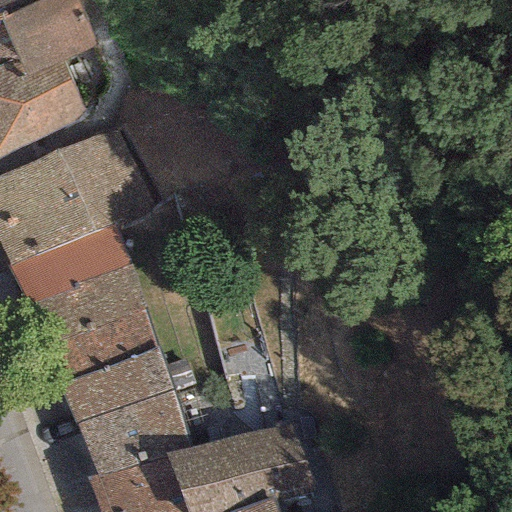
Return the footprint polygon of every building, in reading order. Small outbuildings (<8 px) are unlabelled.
[(72,0),(45,0),(0,21),(0,26),(15,60),(22,77),(60,61),(93,45),(72,0)] [(0,0),(0,21),(45,0),(0,0)] [(0,66),(15,60),(0,26),(0,66)] [(0,158),(86,121),(60,61),(22,77),(15,60),(0,66),(0,158)] [(119,128),(0,176),(0,248),(8,269),(69,243),(130,221),(152,211),(119,128)] [(130,221),(69,243),(84,285),(127,269),(145,262),(130,221)] [(69,243),(8,269),(22,307),(84,285),(69,243)] [(141,310),(127,269),(84,285),(22,307),(37,348),(141,310)] [(156,350),(141,310),(37,348),(52,387),(59,384),(156,350)] [(171,391),(156,350),(59,384),(74,425),(80,423),(171,391)] [(189,449),(171,391),(80,423),(98,478),(166,456),(189,449)] [(189,449),(166,456),(185,511),(238,511),(291,498),(310,493),(298,423),(189,449)] [(185,511),(166,456),(98,478),(84,482),(96,511),(185,511)] [(294,511),(291,498),(238,511),(294,511)]
